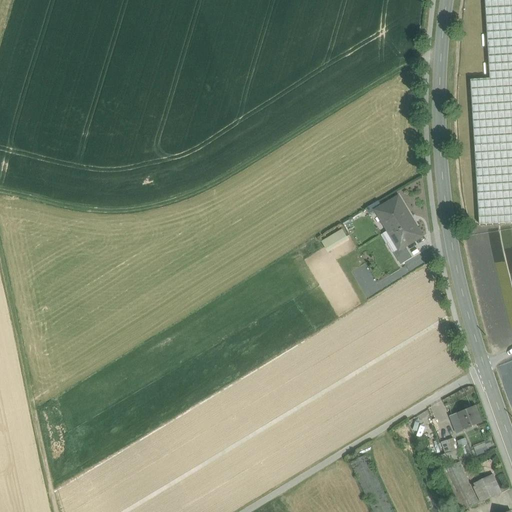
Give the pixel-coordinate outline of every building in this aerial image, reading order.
[(511,0),(485,0),(490,79),(471,80),(479,224),(511,222),(511,0)] [(398,197),(376,210),(399,249),(400,249),(406,246),(422,236),(398,197)] [(343,230),(322,242),(326,249),(347,237),(343,230)] [(406,246),(400,249),(399,249),(394,252),(402,265),(413,258),(406,246)] [(282,397),(282,418),(286,418),(286,412),(294,412),(295,408),(298,408),(298,398),(288,398),(288,397),(282,397)] [(476,406),(457,413),(463,430),(482,422),(476,406)] [(463,430),(457,413),(450,416),(456,433),(464,431),(463,430)] [(447,440),(441,442),(445,453),(451,451),(447,440)] [(489,440),(473,446),(477,456),(493,450),(489,440)] [(451,452),(441,456),(443,461),(461,456),(459,451),(451,453),(451,452)] [(393,511),(366,455),(350,462),(373,511),(393,511)] [(479,504),(460,462),(443,470),(462,511),(479,504)] [(493,475),(472,484),(481,503),(502,493),(493,475)]
